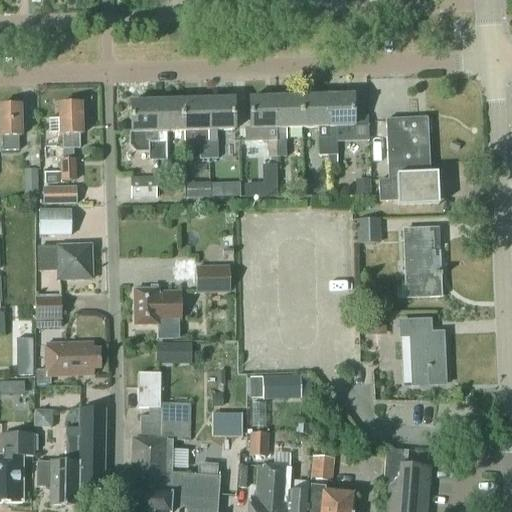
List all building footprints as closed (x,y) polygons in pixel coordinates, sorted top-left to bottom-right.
[(327,156),(327,158),(336,157),(335,128),(353,128),(353,97),(326,98),(328,156),(327,156)] [(302,129),(315,129),(316,158),(327,158),(327,156),(328,156),(326,98),(301,99),(302,129)] [(277,159),(275,99),(250,100),(251,131),(265,130),(266,159),(277,159)] [(285,159),(284,130),(302,129),(301,99),(275,99),(277,159),(285,159)] [(233,100),(208,101),(209,132),(234,131),(233,100)] [(183,132),(209,132),(208,101),(182,102),(183,132)] [(156,103),(158,161),(167,161),(167,133),(183,132),(182,102),(156,103)] [(158,161),(156,103),(131,103),(131,134),(132,134),(132,146),(137,151),(149,151),(149,161),(158,161)] [(62,186),(62,182),(76,182),(75,162),(72,162),(71,150),(79,150),(78,135),(82,135),(81,105),(57,106),(58,136),(62,136),(62,162),(61,162),(62,175),(43,176),(43,187),(62,186)] [(20,137),(19,107),(0,107),(0,137),(1,137),(1,152),(18,151),(17,137),(20,137)] [(387,180),(437,178),(437,175),(429,175),(427,119),(384,121),(387,180)] [(198,145),(198,161),(209,161),(209,145),(198,145)] [(217,145),(209,145),(209,161),(217,160),(217,145)] [(38,195),(37,170),(23,171),(24,196),(38,195)] [(437,178),(387,180),(387,182),(378,182),(378,204),(397,203),(397,209),(438,207),(437,178)] [(155,199),(154,179),(128,179),(129,200),(155,199)] [(356,182),(356,197),(369,197),(369,181),(356,182)] [(277,183),(254,183),(255,197),(278,196),(277,183)] [(204,184),(187,184),(187,199),(204,199),(204,184)] [(76,206),(75,188),(42,189),(43,207),(76,206)] [(70,237),(70,212),(38,212),(38,238),(70,237)] [(378,221),(355,222),(357,247),(379,245),(378,221)] [(438,230),(433,231),(404,232),(406,300),(441,298),(440,275),(434,275),(433,247),(438,246),(438,230)] [(37,247),(38,265),(56,265),(57,273),(57,282),(93,282),(92,246),(37,247)] [(194,269),(194,297),(228,296),(227,269),(194,269)] [(134,292),(134,328),(157,327),(158,341),(179,341),(179,324),(181,324),(180,294),(158,294),(158,292),(134,292)] [(34,295),(14,295),(14,320),(34,320),(34,295)] [(35,298),(36,322),(61,321),(60,298),(35,298)] [(368,333),(386,333),(386,323),(368,323),(368,333)] [(406,340),(408,386),(444,386),(442,335),(430,336),(429,323),(394,323),(395,340),(406,340)] [(173,345),(157,345),(157,366),(173,366),(173,345)] [(45,347),(46,373),(35,373),(35,385),(49,385),(49,378),(92,378),(92,371),(100,371),(99,352),(92,352),(92,346),(45,347)] [(32,376),(32,358),(17,358),(17,376),(32,376)] [(128,477),(126,511),(216,511),(219,477),(172,475),(172,470),(188,471),(189,452),(174,451),(174,442),(188,443),(190,407),(172,406),(158,405),(159,375),(139,375),(138,408),(149,409),(149,419),(147,441),(140,441),(132,440),(131,477),(128,477)] [(300,376),(300,377),(301,401),(301,408),(313,408),(312,376),(300,376)] [(301,401),(300,377),(250,379),(251,402),(301,401)] [(0,396),(12,396),(12,383),(0,383),(0,396)] [(222,395),(212,395),(212,408),(223,408),(222,395)] [(79,411),(79,431),(67,431),(66,455),(63,459),(63,464),(38,464),(37,488),(47,489),(46,508),(78,509),(79,489),(103,490),(105,411),(79,411)] [(230,413),(220,414),(220,434),(230,434),(230,413)] [(297,424),(297,434),(309,435),(309,425),(297,424)] [(269,436),(250,435),(249,459),(268,460),(269,436)] [(33,459),(32,437),(0,437),(0,458),(0,504),(23,505),(22,459),(33,459)] [(427,511),(430,469),(407,467),(408,462),(403,458),(404,452),(386,451),(383,488),(389,489),(386,511),(427,511)] [(309,489),(309,495),(308,511),(352,511),(354,494),(326,491),(326,484),(330,484),(332,460),(311,458),(310,489),(309,489)] [(255,498),(250,498),(248,511),(308,511),(309,495),(287,493),(289,470),(257,467),(255,498)]
